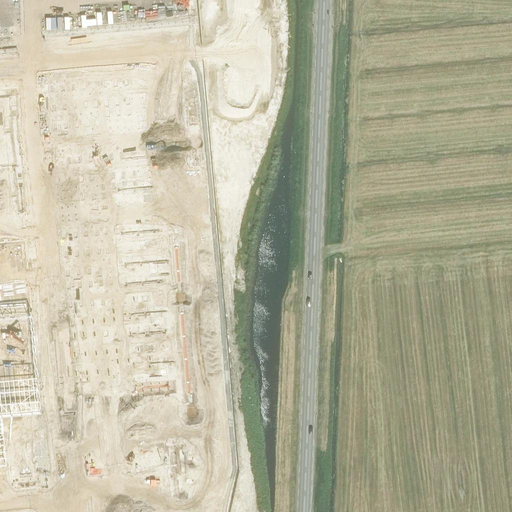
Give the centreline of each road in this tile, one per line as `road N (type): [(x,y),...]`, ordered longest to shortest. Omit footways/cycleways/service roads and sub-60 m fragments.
road 1 (unknown): [(108,511),(104,427),(154,0)]
road 2 (primary): [(303,511),(324,0)]
